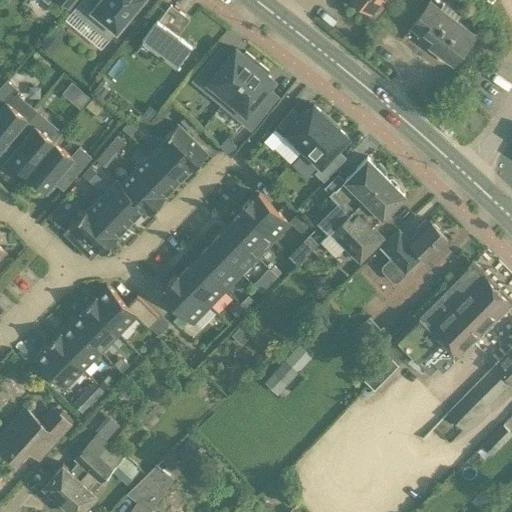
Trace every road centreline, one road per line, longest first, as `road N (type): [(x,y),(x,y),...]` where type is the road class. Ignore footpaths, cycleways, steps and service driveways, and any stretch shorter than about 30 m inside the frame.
road 1 (secondary): [(511,219),(452,160),(251,0)]
road 2 (residential): [(225,164),(124,263),(91,272),(63,262)]
